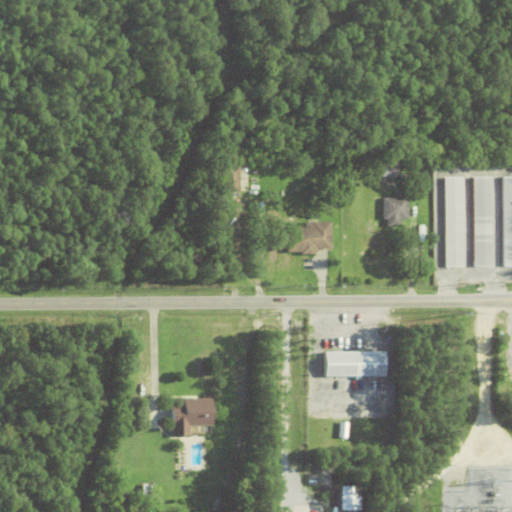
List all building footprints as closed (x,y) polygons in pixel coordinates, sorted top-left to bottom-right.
[(382,178),(382,167),(384,167),(384,163),(398,163),(398,178),(382,178)] [(224,168),(240,167),(240,193),(224,194),(224,168)] [(472,179),(491,178),(492,268),(474,268),(472,179)] [(444,179),(462,179),(463,269),(445,269),(444,179)] [(502,179),(511,179),(511,269),(503,269),(502,179)] [(400,221),(400,229),(386,229),(386,222),(382,222),(382,199),(407,199),(407,221),(400,221)] [(300,257),(300,255),(286,255),(286,229),(304,229),(304,224),(331,224),(331,251),(317,251),(317,254),(314,254),(314,257),(300,257)] [(323,356),(382,355),(383,380),(323,381),(323,356)] [(187,429),(187,439),(168,439),(169,408),(181,408),(181,402),(210,402),(210,429),(187,429)] [(360,511),(359,486),(340,487),(340,511),(360,511)] [(140,498),(141,487),(150,488),(149,499),(140,498)] [(209,511),(212,502),(222,504),(220,511),(209,511)]
